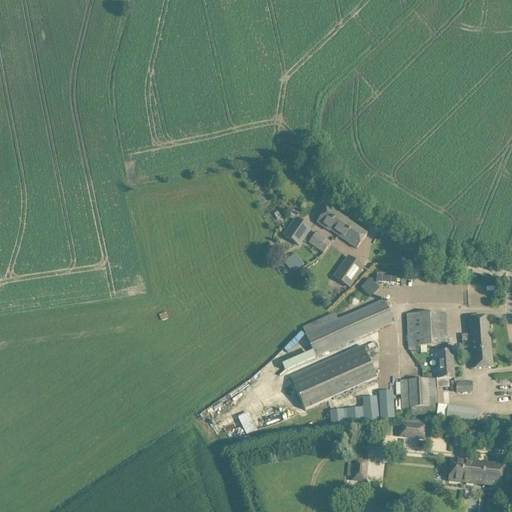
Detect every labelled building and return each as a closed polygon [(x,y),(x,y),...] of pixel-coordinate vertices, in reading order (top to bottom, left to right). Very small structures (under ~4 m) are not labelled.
[(342,216),(328,206),(317,223),(329,232),(330,231),(336,235),(339,230),(334,226),(342,216)] [(357,250),(361,244),(367,235),(348,222),(349,221),(342,216),(334,226),(339,230),(336,235),(357,250)] [(284,236),(299,246),(310,230),(296,220),(284,236)] [(323,254),(331,243),(325,240),(318,250),(323,254)] [(349,288),(363,268),(348,258),(334,278),(349,288)] [(398,287),(398,277),(375,277),(375,287),(398,287)] [(361,288),(371,298),(380,289),(370,279),(361,288)] [(316,358),(384,327),(393,323),(384,302),(306,336),(316,358)] [(407,315),(408,348),(439,346),(439,338),(446,338),(445,314),(407,315)] [(466,319),(468,340),(471,370),(493,368),(488,317),(466,319)] [(377,379),(362,347),(290,379),(305,412),(377,379)] [(439,380),(444,379),(454,379),(452,352),(437,353),(439,380)] [(402,409),(411,409),(411,415),(438,414),(436,380),(401,382),(402,409)] [(456,383),(456,393),(472,393),(472,382),(456,383)] [(380,418),(394,418),(393,391),(379,391),(380,418)] [(362,398),(363,408),(329,411),(331,427),(379,423),(376,397),(362,398)] [(439,406),(437,420),(477,426),(479,412),(439,406)] [(250,413),(238,418),(246,436),(258,431),(250,413)] [(423,440),(424,428),(401,425),(400,437),(423,440)] [(465,430),(463,441),(476,442),(477,432),(465,430)] [(505,467),(451,461),(449,482),(502,488),(505,467)] [(355,462),(353,481),(365,482),(367,463),(355,462)]
